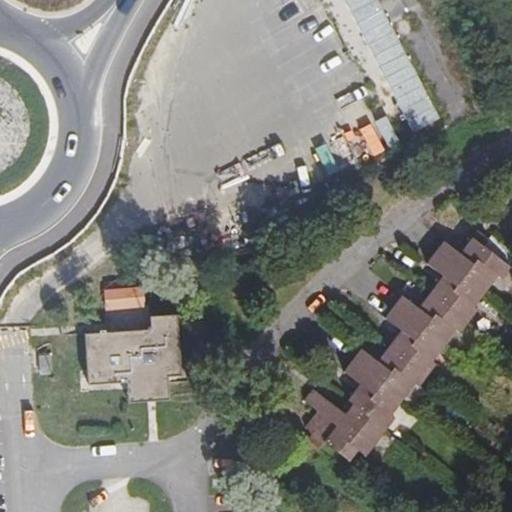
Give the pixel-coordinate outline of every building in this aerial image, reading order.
[(379,0),(350,0),(367,48),(377,44),(374,35),(390,30),(379,0)] [(230,220),(402,146),(390,118),(218,192),(230,220)] [(455,256),(439,244),(421,266),(438,280),(413,309),(397,297),(379,321),(395,334),(372,364),(356,351),(339,373),(353,386),(333,410),(309,392),(300,402),(314,414),(301,429),(308,435),(302,441),(313,452),(321,443),(345,463),(355,453),(361,458),(389,422),(385,418),(411,388),(414,390),(432,367),(427,363),(451,333),(455,336),(473,312),(469,309),(494,278),(497,281),(511,259),(511,258),(485,239),(481,242),(471,235),(455,256)] [(145,284),(104,287),(106,308),(147,305),(145,284)] [(149,330),(83,334),(85,381),(125,379),(126,401),(165,398),(163,374),(175,374),(172,317),(148,318),(149,330)] [(51,355),(39,355),(40,374),(52,374),(51,355)]
